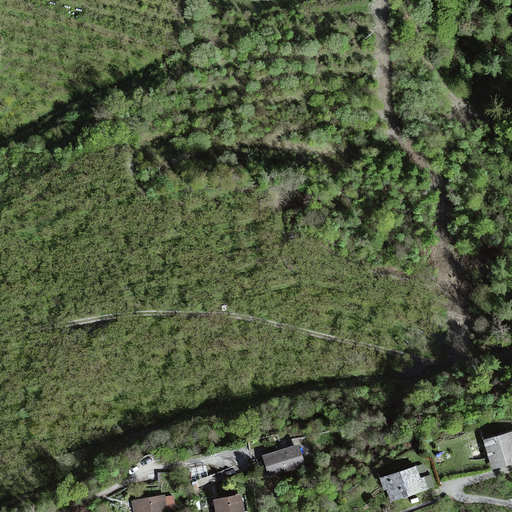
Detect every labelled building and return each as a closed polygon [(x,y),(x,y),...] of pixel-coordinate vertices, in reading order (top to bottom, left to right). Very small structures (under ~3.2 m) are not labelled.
[(511,430),(479,440),(492,471),(511,464),(511,430)] [(296,445),(261,457),(269,480),(304,468),(296,445)] [(424,461),(418,462),(420,474),(427,473),(424,461)] [(413,468),(380,477),(390,504),(434,489),(429,476),(417,478),(413,468)] [(245,511),(236,483),(209,490),(215,511),(245,511)] [(167,511),(161,492),(133,499),(136,511),(167,511)]
